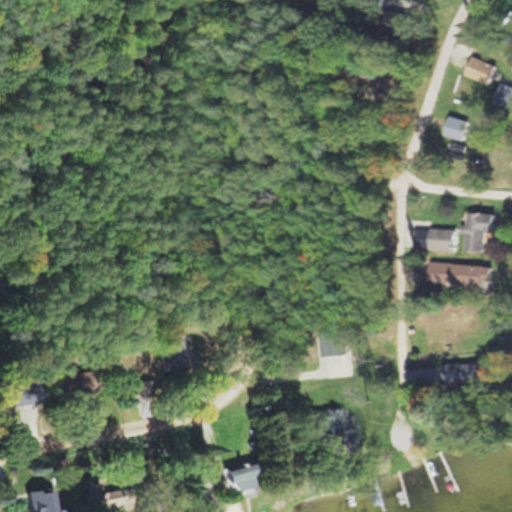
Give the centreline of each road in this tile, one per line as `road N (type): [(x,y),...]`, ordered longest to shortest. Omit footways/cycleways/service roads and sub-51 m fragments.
road 1 (residential): [(246,0),(243,366),(191,411),(0,445)]
road 2 (residential): [(397,435),(400,180),(470,0)]
road 3 (residential): [(248,142),(447,190),(511,194)]
